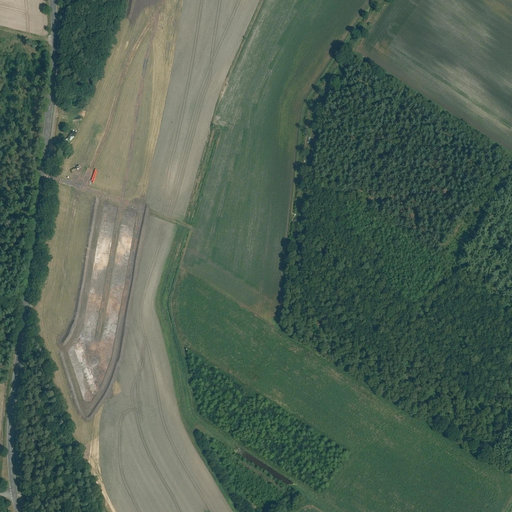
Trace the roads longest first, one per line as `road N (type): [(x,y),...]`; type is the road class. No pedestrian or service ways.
road 1 (tertiary): [(53,1),(52,84),(11,420),(15,495)]
road 2 (track): [(38,174),(190,227)]
